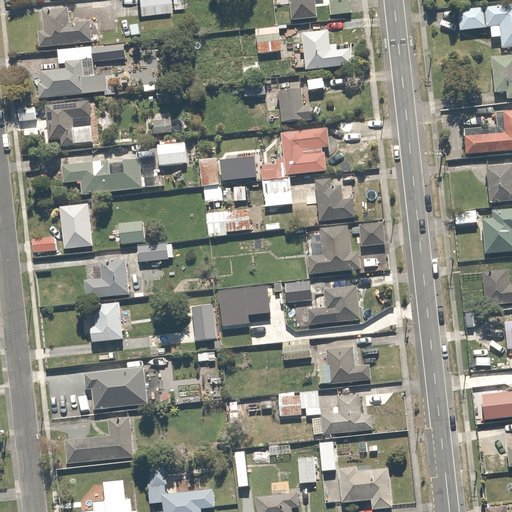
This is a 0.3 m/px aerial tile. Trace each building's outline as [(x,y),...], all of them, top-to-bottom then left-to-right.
[(172,8),(185,7),(184,0),(138,0),(140,15),(172,12),(172,8)] [(290,0),(292,21),(318,19),(315,0),(290,0)] [(330,0),(332,15),(363,12),(361,0),(330,0)] [(70,8),(37,10),(40,48),(91,44),(90,24),(71,25),(70,8)] [(511,12),(487,16),(489,36),(500,35),(503,57),(511,56),(511,12)] [(481,17),(455,19),(456,38),(482,36),(481,17)] [(258,55),(283,54),(283,47),(298,47),(298,38),(283,38),(282,28),(257,29),(258,55)] [(331,52),(329,32),(303,34),(307,71),(353,66),(351,50),(331,52)] [(511,56),(493,59),(496,94),(508,93),(508,100),(511,99),(511,56)] [(66,70),(42,72),(44,98),(84,95),(82,62),(66,63),(66,70)] [(257,67),(245,66),(244,78),(263,78),(263,63),(257,63),(257,67)] [(161,83),(138,85),(140,99),(163,97),(161,83)] [(267,97),(267,85),(245,85),(245,98),(267,97)] [(303,90),(279,91),(282,124),(313,121),(311,106),(304,106),(303,90)] [(93,144),(89,102),(45,106),(48,143),(62,141),(62,147),(93,144)] [(34,106),(19,107),(20,122),(35,120),(34,106)] [(511,158),(511,118),(502,120),(504,140),(463,144),(465,163),(511,158)] [(330,148),(328,130),(283,135),(287,177),(327,173),(326,154),(322,154),(322,149),(330,148)] [(171,142),(161,142),(161,146),(159,147),(160,167),(193,164),(193,145),(171,146),(171,142)] [(223,202),(218,157),(201,159),(206,203),(223,202)] [(143,158),(64,166),(65,182),(80,181),(82,198),(146,191),(143,158)] [(511,188),(511,189),(509,171),(482,174),(485,210),(511,207),(511,188)] [(331,180),(316,182),(320,223),(356,220),(354,200),(343,201),(342,186),(331,187),(331,180)] [(90,205),(61,207),(64,249),(94,247),(90,205)] [(229,233),(262,232),(261,212),(208,214),(209,239),(229,238),(229,233)] [(511,215),(489,218),(490,226),(479,227),(482,261),(511,258),(511,215)] [(472,218),(452,220),(453,232),(473,230),(472,218)] [(384,225),(360,227),(362,253),(386,251),(384,225)] [(351,254),(348,226),(321,229),(324,255),(307,257),(309,276),(361,271),(359,254),(351,254)] [(58,238),(33,239),(33,255),(59,254),(58,238)] [(173,241),(138,245),(140,265),(175,261),(173,241)] [(130,296),(127,262),(101,262),(104,280),(85,281),(87,301),(130,296)] [(511,310),(511,291),(507,292),(506,277),(480,279),(483,313),(511,310)] [(310,280),(285,285),(288,304),(313,300),(310,280)] [(362,321),(357,287),(325,291),(327,309),(309,311),(311,327),(362,321)] [(123,341),(121,304),(98,305),(99,325),(91,325),(92,343),(123,341)] [(157,332),(137,334),(137,347),(158,346),(157,332)] [(311,339),(281,341),(283,362),(312,360),(311,339)] [(355,369),(353,348),(327,351),(331,386),(372,382),(371,367),(355,369)] [(215,354),(198,354),(198,398),(215,398),(215,354)] [(145,369),(85,374),(86,390),(93,389),(95,411),(149,407),(145,369)] [(320,409),(319,392),(301,393),(301,396),(297,397),(297,392),(280,394),(281,417),(303,417),(303,410),(320,409)] [(511,394),(472,402),(478,429),(511,422),(511,394)] [(362,417),(360,396),(339,398),(341,414),(322,416),(324,437),(374,431),(373,415),(362,417)] [(136,458),(131,419),(108,422),(109,437),(68,442),(71,466),(136,458)] [(335,441),(321,441),(323,472),(337,472),(335,441)] [(300,459),(301,484),(318,484),(317,459),(300,459)] [(358,468),(340,470),(343,504),(371,501),(372,511),(374,511),(394,510),(390,469),(358,472),(358,468)] [(125,480),(105,482),(107,503),(96,504),(97,511),(92,511),(137,511),(132,510),(131,499),(127,499),(125,480)] [(217,508),(215,490),(163,495),(164,511),(202,511),(202,510),(217,508)] [(300,508),(299,493),(255,499),(256,511),(294,511),(294,509),(300,508)]
